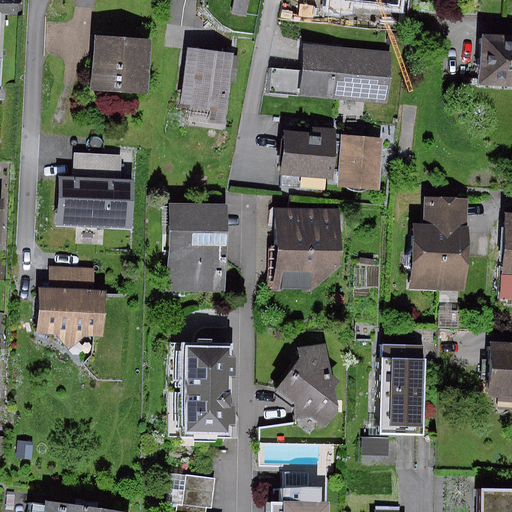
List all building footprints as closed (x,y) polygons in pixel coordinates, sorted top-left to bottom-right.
[(314,0),(314,5),(369,15),(371,0),(314,0)] [(511,33),(486,32),(483,82),(511,83),(511,33)] [(158,92),(159,44),(100,42),(99,91),(158,92)] [(236,112),(245,52),(197,45),(188,106),(236,112)] [(392,99),(396,58),(312,50),(308,91),(392,99)] [(287,128),(283,172),(305,174),(304,186),(329,188),(329,180),(335,180),(339,126),(315,124),(315,130),(287,128)] [(388,135),(339,131),(335,180),(340,181),(340,185),(383,189),(388,135)] [(78,152),(77,174),(124,177),(125,154),(78,152)] [(77,174),(61,174),(59,224),(134,227),(137,177),(124,177),(77,174)] [(472,286),(477,201),(435,199),(433,231),(423,230),(420,283),(472,286)] [(230,287),(229,210),(174,211),(176,288),(230,287)] [(343,278),(343,215),(281,215),(281,278),(343,278)] [(110,333),(110,290),(44,292),(45,335),(110,333)] [(305,363),(277,377),(290,403),(298,419),(315,411),(322,424),(351,409),(330,367),(329,343),(317,342),(299,351),(305,363)] [(511,393),(511,346),(499,346),(497,393),(511,393)] [(229,433),(228,350),(177,351),(178,433),(229,433)] [(424,353),(382,353),(381,428),(423,428),(424,353)] [(169,498),(213,500),(215,469),(171,466),(169,498)] [(279,482),(320,482),(320,471),(279,471),(279,482)] [(328,511),(329,502),(321,502),(321,488),(285,488),(285,504),(272,504),(272,511),(328,511)] [(511,511),(511,488),(481,488),(480,511),(511,511)] [(118,511),(53,503),(51,511),(118,511)]
